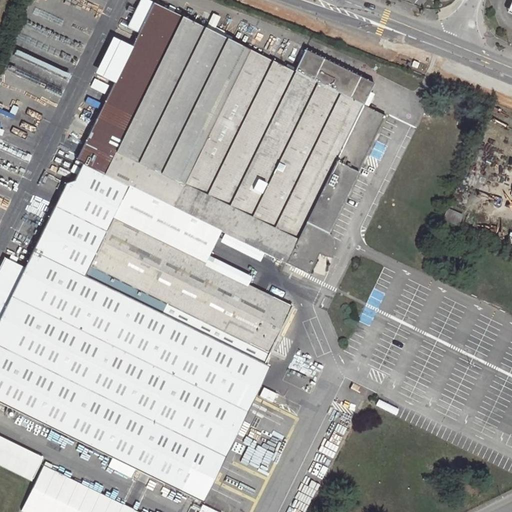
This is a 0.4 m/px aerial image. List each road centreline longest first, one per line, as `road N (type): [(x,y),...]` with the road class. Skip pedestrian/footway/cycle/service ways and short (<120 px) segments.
road 1 (unknown): [(201,511),(0,422),(0,238),(118,0)]
road 2 (tertiary): [(288,0),(450,53)]
road 3 (unknown): [(321,360),(317,393),(267,511)]
road 4 (unknown): [(351,239),(414,105)]
road 5 (unknown): [(351,239),(330,277),(321,360)]
road 6 (tertiary): [(450,53),(338,0)]
road 7 (unknown): [(458,428),(511,317)]
road 8 (unknown): [(385,392),(437,281)]
road 9 (unknown): [(417,407),(472,298)]
road 10 (unknown): [(347,372),(397,261)]
